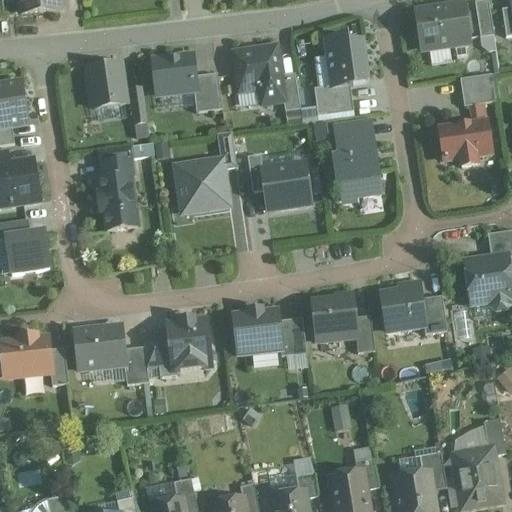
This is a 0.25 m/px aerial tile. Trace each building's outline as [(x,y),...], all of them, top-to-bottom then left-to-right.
[(19,0),(21,16),(60,13),(58,0),(19,0)] [(488,2),(479,4),(475,4),(480,40),(494,38),(488,2)] [(421,46),(426,50),(427,50),(430,52),(470,46),(468,35),(471,35),(472,34),(469,17),(469,16),(465,17),(463,6),(416,13),(421,46)] [(507,39),(511,38),(511,9),(502,12),(506,39),(507,39)] [(326,44),(331,86),(332,91),(353,88),(352,83),(367,81),(362,43),(347,45),(346,40),(326,43),(326,44)] [(277,49),(243,54),(233,55),(239,94),(260,91),(262,107),(285,104),(277,49)] [(157,97),(195,93),(196,93),(196,92),(192,58),(153,63),(157,97)] [(126,106),(120,70),(120,69),(120,67),(119,67),(89,72),(94,110),(95,111),(126,106)] [(284,104),(284,107),(285,114),(300,112),(295,76),(281,78),(285,104),(284,104)] [(217,77),(210,77),(195,79),(197,93),(194,93),(197,115),(222,112),(217,77)] [(492,77),(477,79),(460,82),(464,109),(496,104),(492,77)] [(26,119),(22,92),(22,91),(21,85),(0,88),(0,130),(12,129),(20,128),(20,124),(23,120),(26,119)] [(314,91),(316,108),(318,119),(354,114),(350,89),(332,91),(332,89),(331,89),(314,91)] [(491,156),(489,139),(486,124),(439,131),(444,163),(460,161),(462,169),(463,169),(475,167),(477,167),(476,159),(491,156)] [(348,128),(349,140),(350,146),(373,143),(370,125),(348,128)] [(319,149),(327,148),(327,147),(326,140),(330,139),(328,128),(316,129),(319,149)] [(381,195),(378,173),(377,169),(373,170),(372,169),(369,144),(350,147),(347,128),(335,130),(337,148),(340,148),(341,160),(334,161),(338,189),(355,186),(357,199),(381,195)] [(0,148),(14,146),(12,129),(0,130),(0,148)] [(237,171),(233,141),(232,136),(217,138),(221,163),(222,163),(223,173),(237,171)] [(0,167),(9,167),(7,152),(0,153),(0,167)] [(248,160),(251,185),(253,195),(265,194),(262,174),(260,158),(248,160)] [(134,178),(133,173),(132,161),(101,166),(103,181),(131,177),(131,178),(134,178)] [(0,209),(39,203),(33,163),(9,167),(0,167),(0,209)] [(228,209),(226,194),(222,163),(176,170),(182,206),(191,205),(192,214),(228,209)] [(262,174),(265,197),(265,198),(267,211),(270,211),(273,213),(280,212),(282,209),(296,207),(299,209),(306,208),(308,205),(311,205),(305,168),(262,174)] [(131,178),(103,181),(100,182),(101,195),(98,196),(97,196),(100,216),(104,215),(107,233),(137,229),(138,229),(138,228),(131,178)] [(0,242),(0,243),(7,242),(7,241),(29,238),(26,222),(0,226),(0,242)] [(511,233),(488,237),(489,244),(489,245),(491,261),(507,258),(507,259),(508,259),(511,258),(511,233)] [(7,242),(9,255),(12,277),(50,272),(44,235),(29,238),(7,241),(7,242)] [(472,306),(483,305),(489,304),(490,309),(496,313),(507,311),(511,306),(510,301),(511,300),(511,291),(507,259),(466,265),(472,306)] [(387,334),(388,333),(425,328),(420,291),(381,296),(387,334)] [(336,299),(336,300),(336,302),(313,304),(317,344),(357,340),(352,297),(336,299)] [(447,333),(447,330),(442,298),(421,301),(425,328),(424,329),(425,337),(447,334),(447,333)] [(282,352),(282,350),(281,350),(277,313),(262,315),(261,312),(250,313),(249,313),(249,316),(234,318),(238,357),(282,352)] [(374,354),(374,351),(371,318),(355,320),(357,339),(357,340),(356,340),(358,355),(374,354)] [(209,352),(206,323),(193,324),(193,321),(180,322),(180,325),(168,327),(168,334),(172,368),(147,370),(148,382),(177,379),(177,374),(211,370),(215,365),(216,364),(215,357),(209,352)] [(306,356),(303,325),(302,321),(279,323),(282,352),(281,353),(281,359),(306,356)] [(75,334),(79,373),(125,368),(124,352),(121,329),(75,334)] [(143,337),(145,350),(147,370),(172,368),(168,334),(143,337)] [(52,375),(50,356),(50,355),(48,341),(36,342),(36,339),(35,339),(20,340),(20,344),(19,344),(1,346),(2,362),(7,366),(9,380),(52,375)] [(125,368),(127,388),(149,385),(148,382),(147,370),(145,350),(124,352),(125,368)] [(68,387),(64,351),(50,353),(52,375),(51,376),(52,389),(68,387)] [(498,379),(511,395),(511,394),(511,369),(498,379)] [(28,396),(45,393),(43,379),(26,381),(28,396)] [(335,433),(351,430),(347,406),(331,408),(335,433)] [(484,426),(484,431),(488,452),(493,452),(494,459),(506,458),(500,423),(484,426)] [(462,511),(464,511),(488,508),(502,506),(493,452),(454,458),(462,511)] [(422,476),(423,476),(424,476),(427,475),(428,475),(429,475),(432,494),(447,492),(441,457),(420,460),(422,475),(422,476)] [(355,464),(356,470),(356,471),(357,474),(363,473),(366,493),(379,491),(372,461),(355,464)] [(369,511),(367,497),(366,496),(363,474),(330,479),(335,511),(369,511)] [(400,511),(434,511),(428,475),(427,475),(401,479),(403,491),(398,498),(398,499),(400,511)] [(317,500),(314,477),(314,476),(296,479),(298,494),(304,493),(306,502),(317,500)] [(197,511),(191,482),(180,484),(173,485),(177,502),(183,501),(185,511),(197,511)] [(240,490),(241,493),(241,494),(242,499),(243,499),(246,511),(259,511),(253,487),(240,490)] [(274,511),(307,511),(304,494),(304,493),(272,498),(274,511)] [(211,506),(211,511),(245,511),(243,499),(236,500),(231,497),(220,500),(216,505),(211,506)] [(70,511),(68,499),(48,503),(49,511),(70,511)] [(136,511),(134,501),(117,505),(118,511),(136,511)] [(185,511),(184,508),(183,501),(149,508),(149,511),(185,511)]
